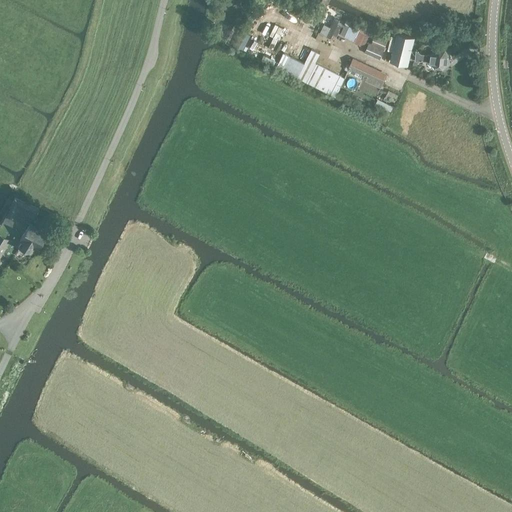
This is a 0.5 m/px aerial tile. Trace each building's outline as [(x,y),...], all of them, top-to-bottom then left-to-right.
[(335,15),(326,33),(331,36),(340,18),(335,15)] [(353,42),(364,48),(369,36),(359,31),(361,27),(346,21),(340,35),(353,41),(353,42)] [(369,36),(371,37),(374,32),(361,26),(361,27),(359,31),(369,36)] [(410,60),(412,48),(415,38),(397,33),(390,61),(408,65),(410,60)] [(364,52),(367,54),(379,59),(383,49),(384,49),(387,40),(375,34),(371,43),(369,42),(364,52)] [(262,61),(338,94),(346,75),(317,62),(321,51),(312,47),(306,61),(284,52),(280,60),(265,54),(262,61)] [(416,49),(412,48),(410,60),(429,61),(435,68),(435,69),(443,69),(450,64),(450,56),(445,50),(437,49),(430,54),(422,53),(416,49)] [(348,68),(349,68),(382,84),(386,74),(353,58),(348,68)] [(393,107),(378,99),(377,99),(375,103),(391,111),(393,107)] [(37,248),(46,233),(40,230),(46,221),(35,215),(39,207),(14,196),(10,204),(12,205),(0,224),(20,237),(15,245),(18,246),(19,245),(19,246),(18,248),(18,249),(25,253),(26,253),(28,251),(30,253),(34,246),(37,248)] [(18,246),(15,245),(20,237),(0,224),(0,255),(1,253),(11,259),(18,246)]
